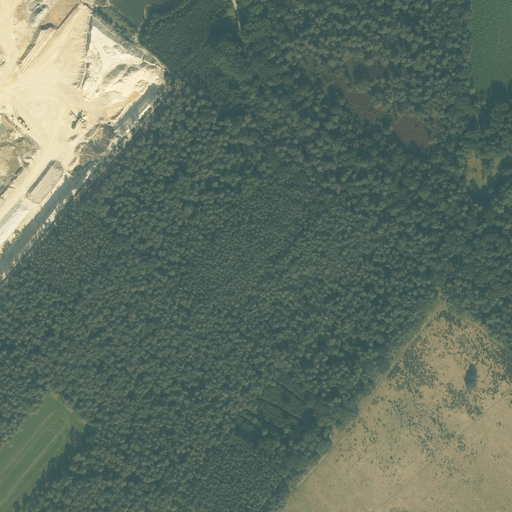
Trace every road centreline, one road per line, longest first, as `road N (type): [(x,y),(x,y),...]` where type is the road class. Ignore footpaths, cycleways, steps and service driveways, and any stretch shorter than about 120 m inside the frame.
road 1 (track): [(451,211),(451,257),(260,511)]
road 2 (track): [(196,511),(0,350)]
road 3 (track): [(451,211),(249,69)]
road 4 (track): [(457,0),(451,211)]
